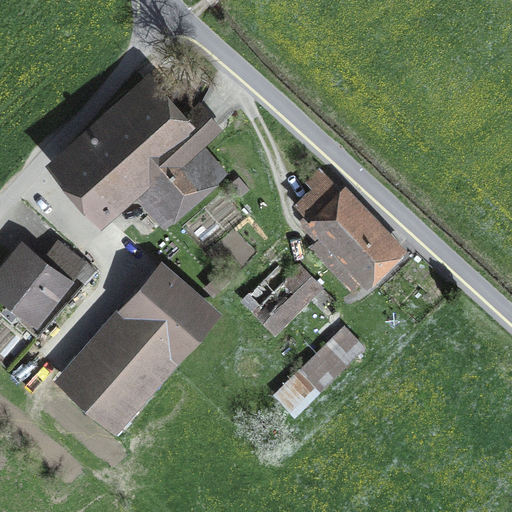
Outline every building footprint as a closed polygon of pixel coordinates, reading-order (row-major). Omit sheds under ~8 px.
[(103,212),(140,179),(166,210),(210,172),(190,150),(234,111),(211,86),(201,105),(182,121),(148,82),(58,160),(103,212)] [(329,163),(312,178),(318,185),(301,196),(317,212),(311,227),(326,241),(316,251),(361,298),(416,246),(351,179),(348,182),(329,163)] [(22,247),(0,274),(0,286),(37,316),(81,260),(59,243),(43,263),(22,247)] [(279,265),(243,300),(275,332),(322,285),(300,265),(289,275),(279,265)] [(113,419),(209,310),(164,271),(68,379),(113,419)] [(345,326),(277,393),(294,411),(362,344),(345,326)]
